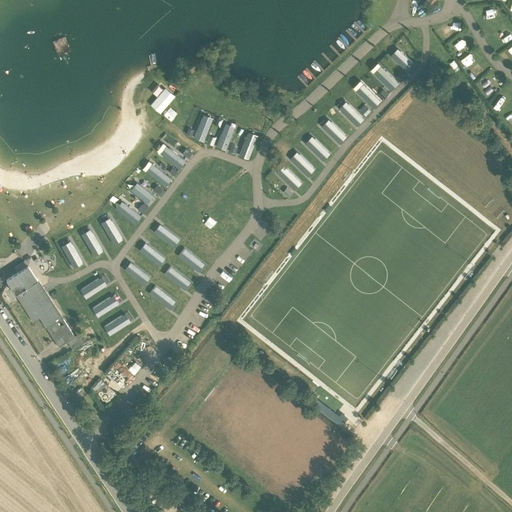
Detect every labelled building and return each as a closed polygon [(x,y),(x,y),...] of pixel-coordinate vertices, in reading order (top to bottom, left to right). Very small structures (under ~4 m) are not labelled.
[(511,28),(507,26),(502,34),(511,38),(511,35),(511,28)] [(413,62),(398,47),(390,55),(406,69),(413,62)] [(399,82),(383,67),(376,75),(392,90),(399,82)] [(491,80),(482,90),(488,95),(497,86),(491,80)] [(381,99),(365,84),(358,92),(374,107),(381,99)] [(165,88),(150,104),(160,112),(175,97),(165,88)] [(364,117),(348,102),(341,110),(357,125),(364,117)] [(170,105),(163,114),(171,120),(178,111),(170,105)] [(202,117),(194,138),(204,141),(211,121),(202,117)] [(347,135),(331,120),(324,128),(340,143),(347,135)] [(224,125),(216,146),(226,149),(233,129),(224,125)] [(246,134),(239,154),(249,158),(256,137),(246,134)] [(331,152),(315,137),(308,145),(323,160),(331,152)] [(234,151),(237,144),(231,141),(228,149),(234,151)] [(162,154),(179,167),(185,159),(168,146),(162,154)] [(316,168),(300,153),(293,161),(308,175),(316,168)] [(148,172),(165,185),(171,177),(154,164),(148,172)] [(302,181),(286,166),(279,174),(295,189),(302,181)] [(130,190),(147,203),(154,195),(136,182),(130,190)] [(237,195),(235,209),(245,211),(247,197),(237,195)] [(119,210),(136,223),(142,215),(125,202),(119,210)] [(103,224),(114,242),(123,237),(112,219),(103,224)] [(154,231),(171,245),(177,236),(160,223),(154,231)] [(83,235),(94,254),(103,249),(92,230),(83,235)] [(206,236),(200,244),(208,251),(215,242),(206,236)] [(138,249),(155,262),(161,253),(144,240),(138,249)] [(63,247),(74,266),(83,261),(72,242),(63,247)] [(178,255),(196,268),(202,260),(185,247),(178,255)] [(123,269),(141,282),(147,273),(130,260),(123,269)] [(28,264),(6,278),(15,293),(22,288),(26,296),(32,293),(27,285),(37,278),(28,264)] [(164,274),(181,287),(188,279),(170,266),(164,274)] [(90,296),(109,285),(103,276),(85,288),(90,296)] [(67,324),(37,278),(27,285),(32,293),(26,296),(22,288),(15,293),(33,320),(39,316),(54,339),(70,329),(67,324)] [(149,293),(166,306),(172,298),(155,285),(149,293)] [(102,315),(120,303),(115,294),(97,306),(102,315)] [(114,332),(133,321),(127,312),(109,324),(114,332)] [(70,329),(54,339),(59,346),(74,336),(70,329)] [(131,353),(136,356),(141,348),(135,345),(131,353)] [(311,401),(342,426),(348,418),(342,413),(340,415),(316,396),(311,401)] [(358,409),(363,413),(370,405),(365,401),(358,409)] [(122,460),(127,466),(132,462),(127,456),(122,460)]
